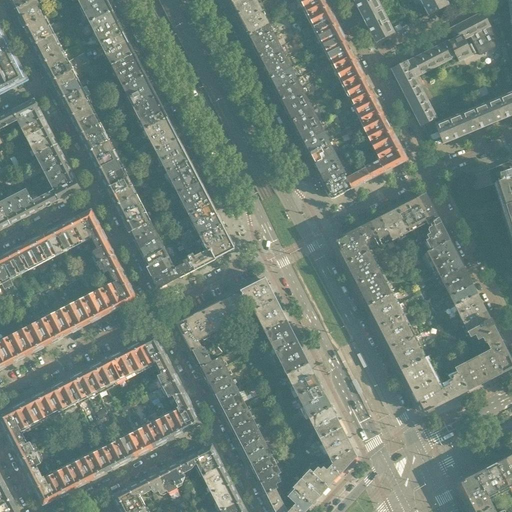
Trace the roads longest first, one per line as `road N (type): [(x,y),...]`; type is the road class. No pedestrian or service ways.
road 1 (residential): [(119,0),(226,207),(261,217)]
road 2 (secondary): [(415,446),(303,228)]
road 3 (secondary): [(150,0),(261,217)]
road 4 (secondary): [(275,247),(385,463)]
road 5 (secondary): [(290,206),(183,0)]
road 6 (residential): [(290,206),(304,177),(213,0)]
road 7 (residential): [(425,173),(511,339)]
road 8 (residential): [(57,511),(217,428)]
road 9 (residential): [(0,395),(154,308)]
road 10 (residential): [(217,428),(154,308)]
road 11 (residential): [(275,247),(154,308)]
road 12 (residential): [(425,173),(303,228)]
road 13 (residential): [(367,57),(425,173)]
road 14 (residential): [(154,308),(93,196)]
road 15 (residential): [(93,196),(38,84)]
